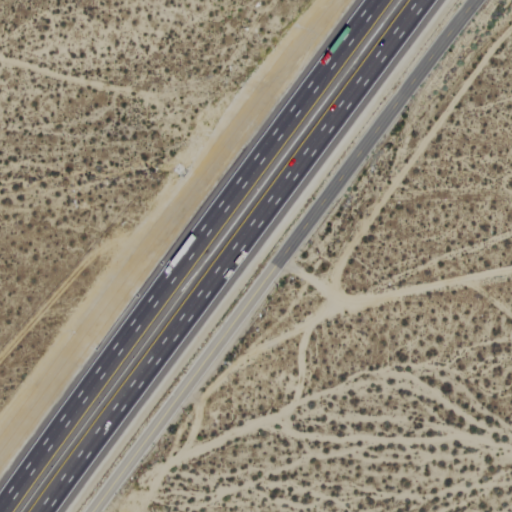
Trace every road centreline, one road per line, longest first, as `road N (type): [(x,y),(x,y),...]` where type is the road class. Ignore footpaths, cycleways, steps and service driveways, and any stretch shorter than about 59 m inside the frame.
road 1 (tertiary): [(92,511),(477,0)]
road 2 (motorway): [(53,511),(426,0)]
road 3 (motorway): [(376,0),(4,511)]
